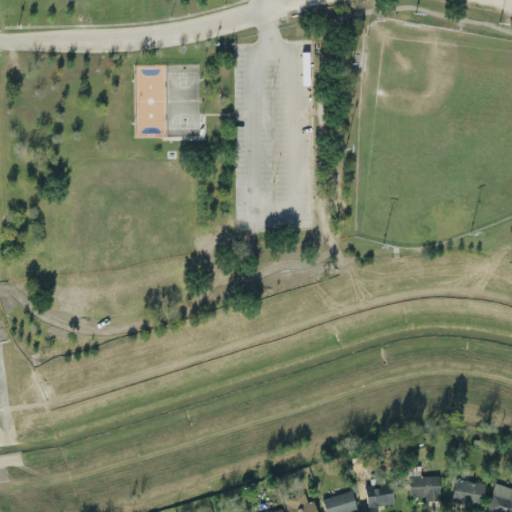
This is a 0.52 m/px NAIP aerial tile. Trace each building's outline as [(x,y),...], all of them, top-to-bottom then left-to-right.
[(438,501),(437,476),(418,476),(418,467),(406,467),(407,498),(422,497),(422,502),(438,501)] [(483,484),(453,478),(448,502),(478,507),(483,484)] [(393,504),(390,483),(363,486),(365,508),(393,504)] [(484,511),(511,511),(511,488),(491,484),(484,511)] [(323,511),(349,511),(355,510),(349,491),(320,499),(323,511)] [(286,511),(314,511),(311,500),(305,502),(303,494),(283,500),(286,511)]
